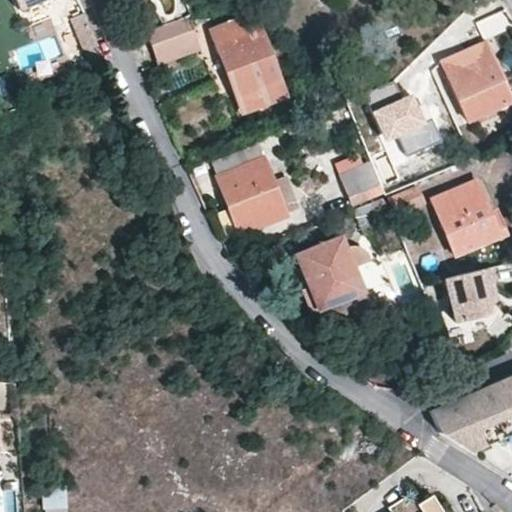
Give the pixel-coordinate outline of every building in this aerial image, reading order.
[(42,0),(13,0),(18,10),(42,0)] [(214,16),(219,28),(253,15),(249,3),(214,16)] [(80,5),(66,11),(89,68),(104,62),(80,5)] [(264,88),(280,82),(253,15),(219,28),(211,31),(219,52),(242,112),(269,102),(264,88)] [(197,50),(186,18),(162,27),(148,33),(159,64),(197,50)] [(427,48),(441,61),(458,101),(467,122),(511,102),(485,41),(480,44),(456,20),(427,48)] [(218,176),(216,177),(238,233),(284,216),(262,159),(244,167),(239,153),(213,163),(218,176)] [(380,193),(368,164),(341,176),(352,204),(380,193)] [(489,211),(476,182),(432,200),(454,255),(505,233),(498,217),(492,220),(489,211)] [(388,198),(395,215),(422,203),(415,187),(388,198)] [(393,223),(383,198),(353,211),(363,235),(393,223)] [(492,220),(498,217),(494,209),(489,211),(492,220)] [(345,248),(340,235),(295,253),(300,267),(308,286),(311,294),(304,297),(311,313),(323,308),(363,291),(353,266),(352,263),(360,260),(368,256),(366,252),(363,250),(358,247),(353,246),(349,246),(345,248)] [(496,267),(449,278),(460,322),(487,315),(498,295),(494,281),(498,280),(496,267)] [(304,297),(311,294),(308,286),(301,289),(304,297)] [(323,308),(337,321),(369,307),(363,291),(323,308)] [(477,426),(511,410),(511,374),(429,409),(440,434),(467,451),(485,443),(477,426)] [(41,489),(42,507),(65,506),(64,488),(41,489)] [(418,511),(416,508),(409,497),(388,511),(418,511)] [(439,511),(431,498),(416,508),(418,511),(439,511)]
